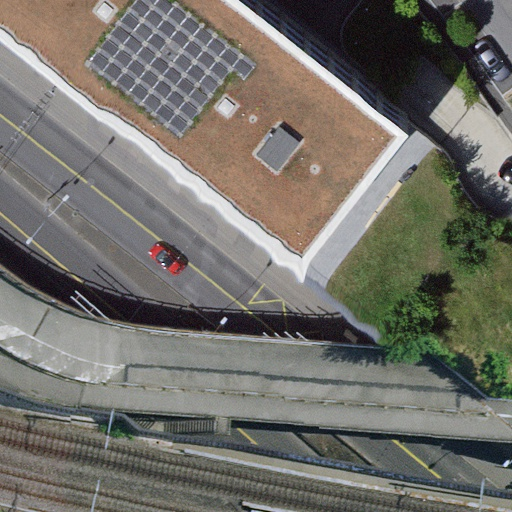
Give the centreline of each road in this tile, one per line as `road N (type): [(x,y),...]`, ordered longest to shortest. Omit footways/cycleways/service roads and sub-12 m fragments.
road 1 (primary): [(471,511),(115,229),(0,160)]
road 2 (primary): [(0,180),(49,235),(350,511)]
